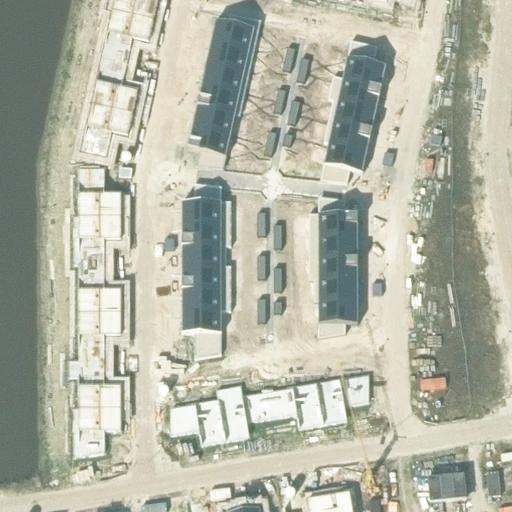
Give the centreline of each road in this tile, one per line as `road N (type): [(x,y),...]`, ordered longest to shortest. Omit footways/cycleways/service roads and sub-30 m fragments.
road 1 (residential): [(146,488),(145,167),(180,0)]
road 2 (residential): [(402,446),(395,200),(436,0)]
road 3 (residential): [(511,268),(494,161),(511,0)]
road 4 (residential): [(146,488),(402,446)]
road 5 (residential): [(7,511),(146,488)]
